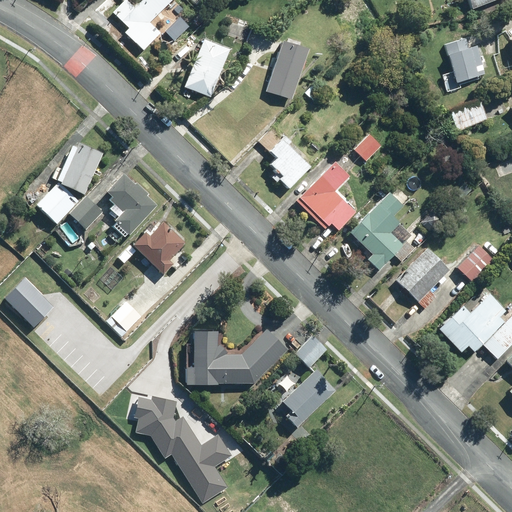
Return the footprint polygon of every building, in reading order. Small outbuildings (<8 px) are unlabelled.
[(124,0),(111,13),(126,29),(122,33),(141,52),(157,35),(147,25),(171,0),(141,0),(133,9),(124,0)] [(511,0),(466,0),(471,10),(473,9),(495,0),(503,0),(507,9),(511,8),(511,0)] [(203,24),(198,18),(193,22),(198,28),(203,24)] [(165,34),(171,40),(166,45),(173,51),(192,32),(185,25),(181,29),(176,24),(165,34)] [(444,52),(442,53),(452,82),(480,73),(471,45),(465,47),(462,38),(441,44),(444,52)] [(202,41),(184,89),(210,99),(228,51),(202,41)] [(281,43),(267,95),(292,102),(307,50),(281,43)] [(314,84),(304,95),(313,103),(323,92),(314,84)] [(511,97),(503,105),(511,114),(511,117),(511,118),(511,119),(511,97)] [(475,98),(445,111),(454,132),(484,119),(475,98)] [(309,168),(287,146),(289,144),(273,128),(259,143),(276,159),(270,166),(274,170),(273,171),(277,175),(277,176),(279,174),(281,177),(278,180),(280,182),(288,190),(309,168)] [(368,135),(353,151),(367,163),(381,148),(368,135)] [(61,181),(60,183),(84,194),(103,154),(80,143),(78,147),(73,145),(57,179),(61,181)] [(313,144),(309,147),(316,154),(319,150),(313,144)] [(331,164),(296,201),(326,229),(328,226),(329,227),(336,234),(339,230),(353,215),(350,213),(352,211),(333,193),(346,179),(331,164)] [(121,213),(113,221),(116,225),(113,228),(123,238),(127,234),(128,236),(157,207),(146,196),(148,195),(137,184),(134,187),(122,175),(105,192),(111,198),(109,200),(121,213)] [(464,180),(451,192),(462,203),(475,190),(464,180)] [(59,183),(37,206),(57,225),(79,202),(59,183)] [(86,196),(69,214),(86,230),(103,212),(86,196)] [(387,196),(350,235),(371,256),(366,261),(378,272),(401,248),(400,248),(410,238),(390,218),(400,208),(387,196)] [(143,232),(118,258),(124,264),(137,251),(162,275),(172,265),(168,261),(185,244),(163,222),(148,237),(143,232)] [(91,251),(96,246),(92,242),(87,247),(91,251)] [(477,247),(456,268),(471,283),(492,262),(477,247)] [(427,250),(396,281),(419,303),(438,284),(442,287),(447,282),(443,279),(449,272),(427,250)] [(120,277),(112,268),(101,279),(109,288),(120,277)] [(458,305),(434,328),(458,352),(464,346),(470,352),(479,343),(495,359),(498,356),(511,341),(511,313),(503,323),(496,316),(502,311),(485,294),(466,313),(458,305)] [(125,301),(105,321),(117,334),(138,313),(125,301)] [(313,338),(295,356),(308,369),(326,351),(313,338)] [(184,367),(183,381),(244,382),(244,354),(216,354),(216,349),(191,349),(191,367),(184,367)] [(511,350),(503,360),(511,368),(511,385),(506,391),(511,396),(511,350)] [(291,412),(285,417),(296,428),(335,391),(315,370),(281,402),(291,412)] [(250,450),(239,440),(232,447),(243,458),(250,450)]
